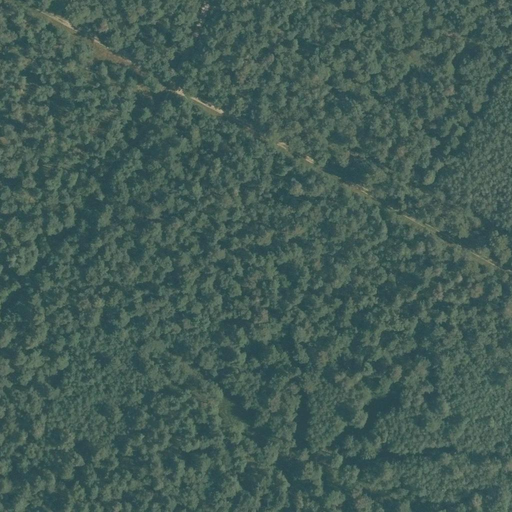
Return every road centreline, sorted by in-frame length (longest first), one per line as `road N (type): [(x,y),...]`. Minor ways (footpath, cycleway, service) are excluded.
road 1 (track): [(13,0),(511,277)]
road 2 (track): [(173,89),(0,308)]
